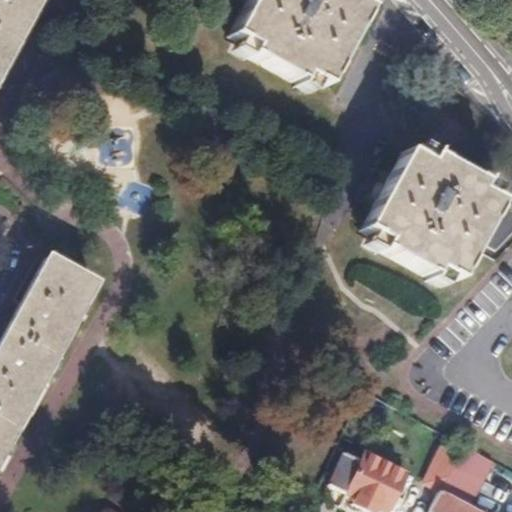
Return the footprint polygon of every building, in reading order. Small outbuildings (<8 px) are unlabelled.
[(0,0),(0,53),(28,0),(0,0)] [(240,0),(224,31),(245,43),(240,51),(292,79),(297,70),(320,83),(361,5),(351,0),(240,0)] [(421,160),(398,147),(364,211),(356,226),(377,237),(373,244),(425,272),(429,265),(451,277),(493,199),(473,188),(477,180),(425,151),(421,160)] [(0,448),(89,280),(42,255),(0,333),(0,448)] [(492,461),(462,445),(438,489),(468,505),(492,461)] [(360,460),(342,451),(328,483),(342,490),(351,472),(354,473),(357,465),(360,460)] [(360,460),(357,465),(366,470),(382,478),(384,474),(388,467),(363,455),(360,460)] [(366,470),(357,465),(354,473),(362,477),(366,470)] [(351,472),(342,490),(383,511),(393,494),(399,482),(384,474),(382,478),(366,470),(362,477),(354,473),(351,472)] [(479,511),(468,505),(438,489),(425,511),(479,511)] [(409,511),(413,504),(393,494),(383,511),(409,511)]
